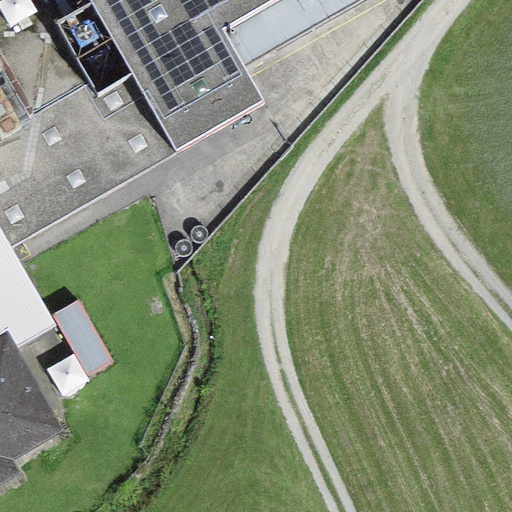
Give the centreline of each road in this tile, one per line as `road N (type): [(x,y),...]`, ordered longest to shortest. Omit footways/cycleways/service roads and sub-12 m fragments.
road 1 (track): [(347,511),(279,350),(270,298),(279,236),(329,142),(412,53)]
road 2 (track): [(511,303),(434,213),(412,141),(412,53),(459,0)]
